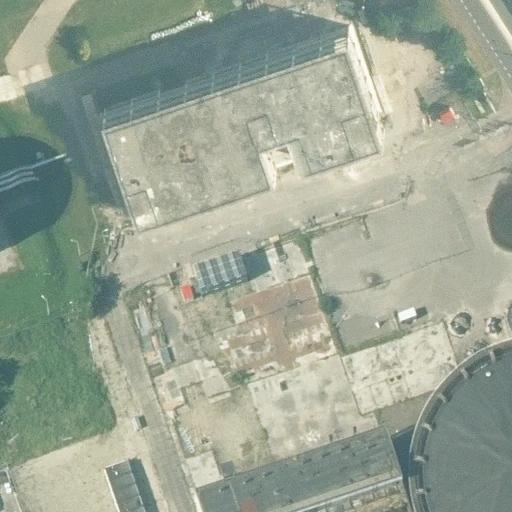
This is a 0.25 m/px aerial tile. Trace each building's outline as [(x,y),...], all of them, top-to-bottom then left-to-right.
[(383,130),(348,25),(103,107),(132,193),(139,212),(383,130)] [(511,188),(511,154),(497,163),(511,188)] [(422,448),(385,452),(393,476),(415,476),(414,486),(414,496),(415,506),(415,511),(511,511),(511,366),(511,367),(502,370),(492,374),(490,375),(483,378),(474,384),(465,390),(457,396),(450,404),(443,412),(436,420),(431,429),(426,438),(422,448)] [(225,505),(205,511),(405,511),(393,476),(385,452),(385,451),(236,502),(234,493),(222,497),(225,505)] [(141,511),(127,467),(104,475),(116,511),(141,511)]
